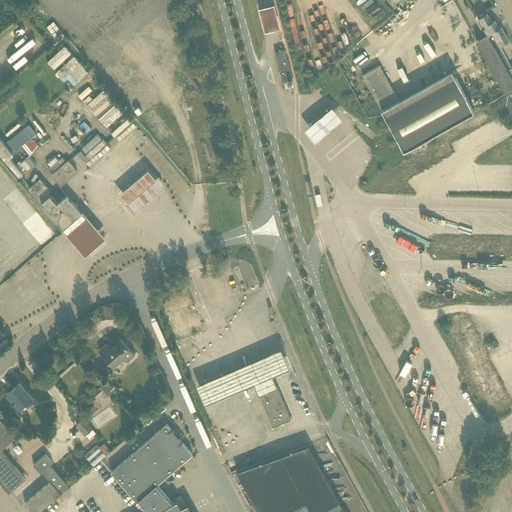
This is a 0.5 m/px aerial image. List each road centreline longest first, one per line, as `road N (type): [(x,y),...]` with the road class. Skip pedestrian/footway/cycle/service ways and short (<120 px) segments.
road 1 (secondary): [(423,511),(326,315),(236,0)]
road 2 (secondary): [(279,225),(306,308),(404,511)]
road 3 (unknown): [(190,253),(190,155),(142,0)]
road 4 (unclassified): [(239,511),(131,281)]
road 5 (secondary): [(220,0),(279,225)]
road 6 (unclassified): [(0,370),(131,281)]
road 7 (unclassified): [(131,281),(279,225)]
